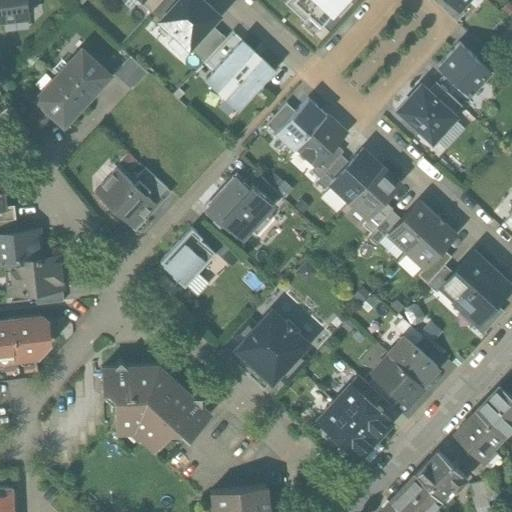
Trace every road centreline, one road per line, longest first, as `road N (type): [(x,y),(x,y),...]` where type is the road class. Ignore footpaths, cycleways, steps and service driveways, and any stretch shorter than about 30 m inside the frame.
road 1 (residential): [(358,500),(130,295)]
road 2 (residential): [(511,245),(302,61)]
road 3 (residential): [(358,500),(511,339)]
road 4 (residential): [(130,295),(54,378),(23,451)]
road 5 (residential): [(118,277),(0,127)]
road 6 (residential): [(118,277),(232,150)]
